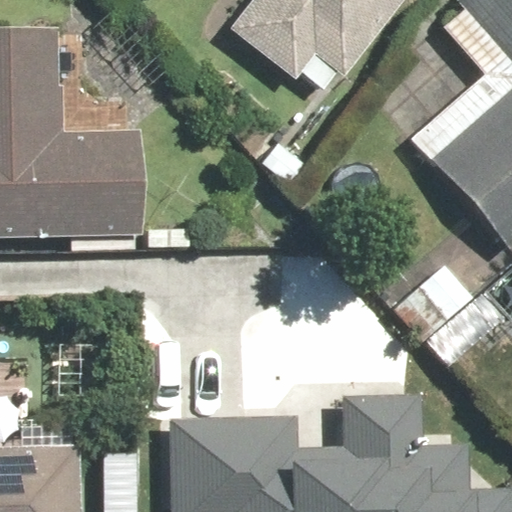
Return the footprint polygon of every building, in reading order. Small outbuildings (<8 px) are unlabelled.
[(241,0),(215,36),(288,89),(293,82),(324,105),(401,0),(241,0)] [(511,0),(453,0),(447,5),(456,16),(436,33),(476,81),(400,146),(496,259),(511,246),(511,0)] [(0,250),(127,253),(129,141),(54,139),(56,34),(0,33),(0,250)] [(476,318),(436,272),(386,316),(414,348),(441,325),(453,339),(476,318)] [(309,427),(165,421),(161,511),(511,511),(511,497),(464,496),(467,451),(419,449),(420,400),(335,397),(333,446),(309,445),(309,427)] [(0,511),(73,511),(74,458),(0,456),(0,511)]
